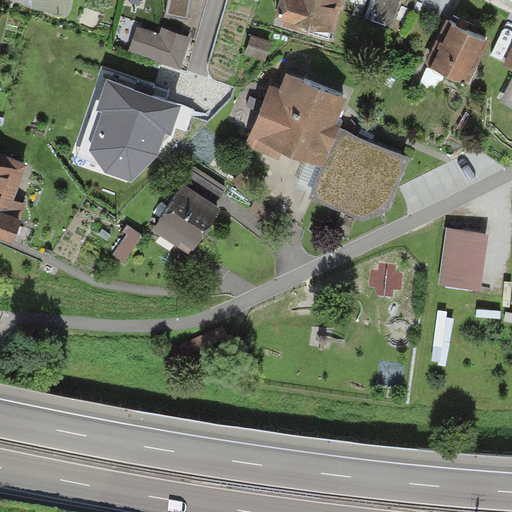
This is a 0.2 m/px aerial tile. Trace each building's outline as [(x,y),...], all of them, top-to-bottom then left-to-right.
[(32,0),(32,4),(68,10),(69,0),(32,0)] [(167,0),(166,10),(187,14),(189,0),(167,0)] [(341,0),(275,0),(274,5),(335,22),(341,0)] [(400,0),(368,0),(364,15),(392,24),(400,0)] [(491,33),(452,14),(443,33),(440,31),(439,35),(437,37),(440,39),(431,57),(469,76),(491,33)] [(493,48),(504,54),(511,38),(511,23),(506,20),(493,48)] [(137,22),(128,48),(180,65),(191,32),(162,22),(159,29),(137,22)] [(511,66),(511,42),(503,62),(511,66)] [(348,88),(287,64),(279,80),(270,77),(244,141),(278,155),(283,140),(323,159),(308,193),(361,216),(388,204),(410,149),(339,121),(341,117),(337,115),(339,110),(348,88)] [(169,88),(106,68),(95,100),(102,102),(89,139),(104,163),(132,171),(158,145),(165,124),(172,126),(182,92),(169,88)] [(0,230),(12,235),(27,199),(13,193),(28,156),(0,145),(0,230)] [(194,163),(185,177),(217,198),(226,184),(194,163)] [(185,177),(183,176),(152,224),(178,241),(182,235),(188,239),(193,243),(221,200),(217,198),(185,177)] [(124,259),(143,231),(128,221),(122,229),(126,232),(113,251),(124,259)] [(440,279),(481,284),(488,228),(447,223),(440,279)] [(182,235),(178,241),(189,248),(193,243),(188,239),(182,235)] [(228,334),(223,323),(165,349),(170,360),(228,334)]
